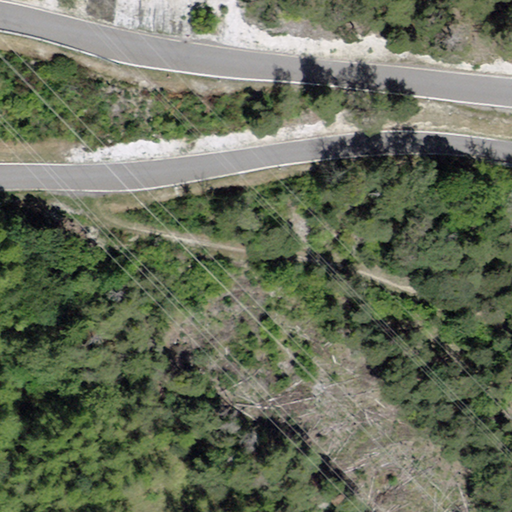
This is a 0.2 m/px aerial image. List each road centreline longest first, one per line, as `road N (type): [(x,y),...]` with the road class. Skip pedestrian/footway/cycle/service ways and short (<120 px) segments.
road 1 (unclassified): [(0,14),(163,53),(511,92)]
road 2 (unclassified): [(511,151),(386,141),(116,176),(0,177)]
